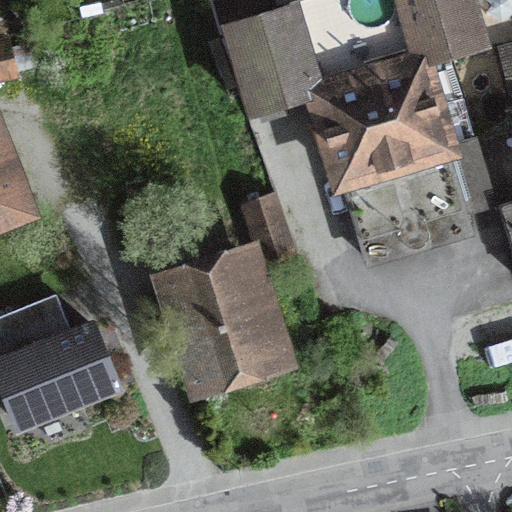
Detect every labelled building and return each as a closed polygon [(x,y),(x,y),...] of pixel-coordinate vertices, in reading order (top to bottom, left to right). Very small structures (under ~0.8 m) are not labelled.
[(361,246),(467,215),(465,207),(494,198),(476,138),(447,147),(423,64),(484,46),(470,0),(221,0),(255,114),(316,95),(361,246)] [(0,44),(0,75),(15,72),(9,43),(0,44)] [(0,222),(29,211),(0,135),(0,222)] [(266,263),(294,253),(273,195),(244,206),(266,263)] [(511,245),(511,200),(500,205),(511,245)] [(169,281),(201,382),(279,357),(247,257),(169,281)] [(92,324),(0,361),(0,377),(19,424),(116,385),(92,324)]
